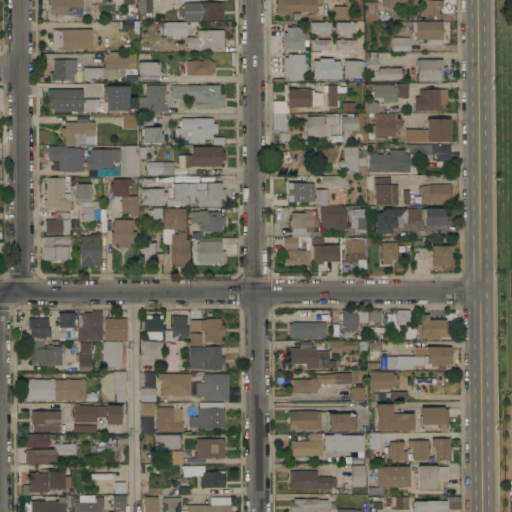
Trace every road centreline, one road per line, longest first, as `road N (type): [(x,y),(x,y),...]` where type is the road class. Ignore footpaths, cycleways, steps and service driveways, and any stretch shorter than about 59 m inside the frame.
road 1 (secondary): [(484,511),(478,0)]
road 2 (residential): [(254,0),(258,511)]
road 3 (residential): [(21,0),(23,294)]
road 4 (residential): [(256,293),(0,294)]
road 5 (residential): [(256,293),(482,292)]
